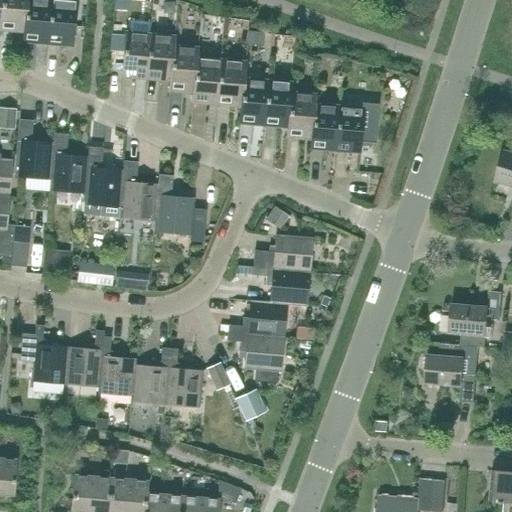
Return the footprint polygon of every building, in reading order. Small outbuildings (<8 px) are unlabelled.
[(2,0),(0,23),(0,29),(23,32),(24,32),(26,0),(2,0)] [(51,0),(50,0),(26,0),(24,32),(23,32),(22,41),(47,44),(51,0)] [(72,46),(75,2),(51,0),(47,44),(72,46)] [(146,79),(150,35),(125,33),(124,41),(125,41),(122,68),(121,76),(146,79)] [(173,47),(174,37),(150,35),(146,79),(169,81),(170,81),(173,47)] [(197,49),(173,47),(170,81),(169,81),(169,90),(193,92),(196,58),(197,58),(197,49)] [(220,60),(197,58),(196,58),(193,92),(192,102),(216,104),(220,60)] [(243,79),(245,63),(220,60),(216,104),(240,106),(241,106),(243,79)] [(267,81),(243,79),(241,106),(240,106),(239,123),(263,125),(267,81)] [(291,93),(292,84),(267,81),(263,125),(287,127),(290,93),(291,93)] [(315,95),(291,93),(290,93),(287,127),(286,137),(310,139),(311,139),(313,105),(314,105),(315,95)] [(338,107),(314,105),(313,105),(311,139),(310,139),(309,149),(334,151),(338,107)] [(359,153),(362,109),(338,107),(334,151),(359,153)] [(0,128),(14,130),(15,109),(0,108),(0,128)] [(31,142),(32,121),(19,120),(14,177),(50,180),(53,144),(31,142)] [(66,156),(67,135),(54,134),(53,144),(50,180),(49,190),(85,194),(88,158),(87,158),(66,156)] [(100,170),(102,149),(88,147),(87,158),(88,158),(85,194),(84,204),(101,206),(100,216),(118,218),(119,207),(120,208),(123,172),(122,172),(100,170)] [(511,154),(504,152),(495,180),(511,185),(511,154)] [(0,195),(8,197),(11,160),(0,159),(0,195)] [(135,183),(137,163),(123,161),(122,172),(123,172),(120,208),(119,207),(118,218),(154,221),(155,221),(158,185),(157,185),(135,183)] [(170,197),(172,176),(158,175),(157,185),(158,185),(155,221),(154,221),(153,232),(190,235),(194,199),(170,197)] [(5,233),(8,197),(0,195),(0,256),(2,257),(2,265),(10,266),(12,242),(13,234),(5,233)] [(289,218),(275,208),(266,223),(281,232),(289,218)] [(309,272),(311,238),(276,235),(274,253),(268,252),(267,261),(253,260),(253,268),(309,272)] [(26,267),(28,243),(12,242),(10,266),(26,267)] [(78,266),(77,282),(96,284),(101,285),(111,286),(112,270),(78,266)] [(309,272),(253,268),(238,266),(237,274),(266,277),(265,286),(271,286),(270,302),(270,303),(286,304),(286,305),(306,307),(309,272)] [(499,321),(502,293),(489,292),(488,308),(452,304),(449,333),(461,335),(460,346),(465,346),(478,347),(485,348),(487,320),(499,321)] [(270,303),(270,302),(250,301),(248,318),(242,318),(242,327),(227,326),(227,333),(283,338),(286,305),(286,304),(270,303)] [(303,318),(302,330),(317,331),(318,319),(303,318)] [(42,340),(43,326),(35,325),(30,381),(65,384),(68,348),(51,347),(51,341),(42,340)] [(103,337),(103,331),(95,331),(94,345),(85,344),(85,350),(68,348),(65,384),(98,387),(103,337)] [(280,372),(283,338),(227,333),(226,341),(240,342),(239,351),(245,352),(244,369),(280,372)] [(109,352),(110,338),(103,337),(98,387),(97,393),(131,396),(134,366),(135,366),(135,360),(117,359),(118,353),(109,352)] [(465,346),(460,346),(440,344),(439,356),(427,355),(425,383),(461,386),(460,402),(473,403),(476,375),(478,347),(465,346)] [(165,405),(169,349),(162,348),(160,362),(151,361),(151,367),(135,366),(134,366),(131,396),(130,402),(165,405)] [(176,364),(177,350),(169,349),(165,405),(199,408),(202,372),(184,370),(185,364),(176,364)] [(218,391),(229,385),(218,364),(207,369),(218,391)] [(250,393),(236,399),(246,421),(246,422),(251,434),(257,432),(251,418),(260,414),(250,393)] [(0,494),(13,495),(16,460),(0,458),(0,494)] [(511,471),(495,470),(492,501),(511,502),(511,471)] [(107,511),(110,479),(74,475),(71,511),(86,511),(107,511)] [(146,494),(147,482),(110,479),(107,511),(144,511),(145,494),(146,494)] [(430,511),(442,511),(445,481),(420,479),(418,499),(378,495),(376,511),(417,511),(418,511),(430,511)] [(180,511),(182,497),(146,494),(145,494),(144,511),(180,511)] [(217,511),(219,500),(182,497),(180,511),(217,511)]
